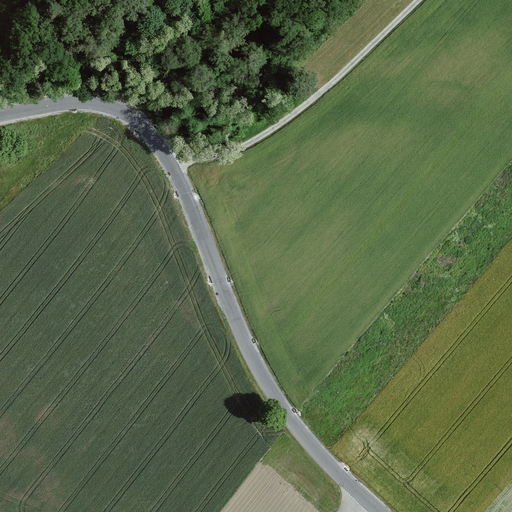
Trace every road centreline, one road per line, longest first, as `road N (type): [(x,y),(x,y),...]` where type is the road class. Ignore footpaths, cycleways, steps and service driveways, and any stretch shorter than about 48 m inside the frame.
road 1 (tertiary): [(0,116),(94,101),(135,118),(169,158),(258,375),(303,437),(381,511)]
road 2 (track): [(169,158),(249,143),(417,0)]
